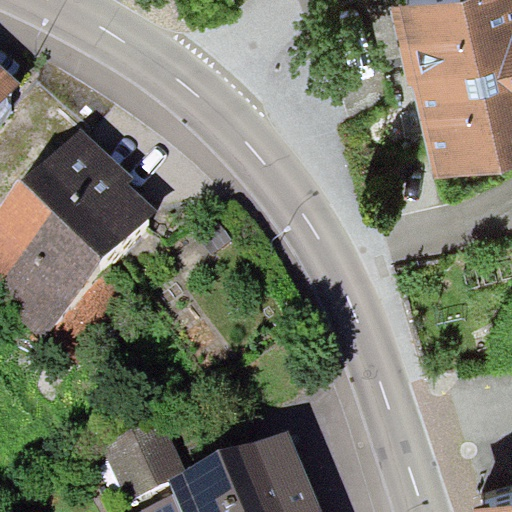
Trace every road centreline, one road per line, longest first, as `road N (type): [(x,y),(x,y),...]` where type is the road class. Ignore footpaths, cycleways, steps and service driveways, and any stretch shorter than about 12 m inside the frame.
road 1 (tertiary): [(423,511),(360,324),(328,255)]
road 2 (tertiary): [(328,255),(283,186),(191,88)]
road 3 (residential): [(328,255),(471,214),(511,191)]
road 4 (tertiary): [(191,88),(133,44),(50,0)]
road 5 (residential): [(297,0),(191,88)]
